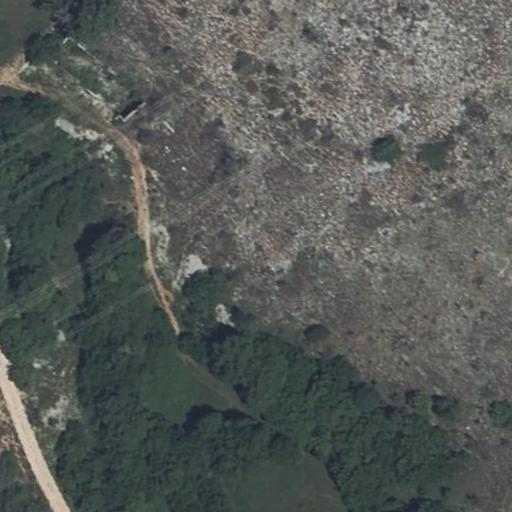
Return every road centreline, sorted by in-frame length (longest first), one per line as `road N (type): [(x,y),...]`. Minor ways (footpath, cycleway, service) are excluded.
road 1 (track): [(0,69),(104,124),(132,148),(164,311),(202,370),(295,440)]
road 2 (track): [(0,361),(66,511)]
